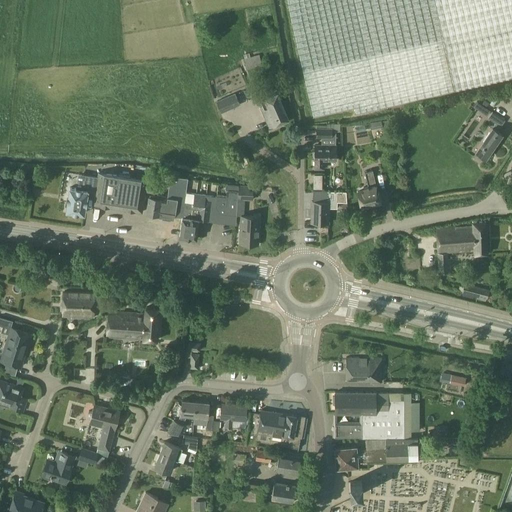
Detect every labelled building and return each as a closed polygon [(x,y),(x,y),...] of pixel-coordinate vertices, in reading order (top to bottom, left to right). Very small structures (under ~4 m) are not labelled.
[(511,77),(511,0),(287,0),(292,23),(313,117),(354,107),(356,113),(511,77)] [(243,59),(246,70),(262,66),(259,55),(243,59)] [(227,86),(225,81),(217,85),(219,90),(227,86)] [(234,93),(216,101),(221,112),(239,105),(234,93)] [(258,101),(269,127),(275,124),(275,125),(288,119),(277,93),(264,98),(264,99),(258,101)] [(475,152),(485,159),(503,134),(498,131),(505,121),(492,111),(488,117),(495,122),(475,152)] [(316,128),(316,137),(332,138),(332,128),(316,128)] [(314,148),(314,152),(313,153),(313,157),(314,159),(314,160),(315,160),(315,169),(324,169),(324,160),(336,160),(336,146),(321,146),(321,148),(314,148)] [(358,191),(361,207),(363,206),(365,208),(368,207),(369,205),(380,202),(376,184),(375,184),(372,170),(364,172),(368,186),(363,187),(364,190),(358,191)] [(99,172),(98,177),(96,189),(94,204),(101,205),(100,206),(109,207),(120,209),(125,176),(99,172)] [(322,174),(313,174),(313,188),(322,188),(322,174)] [(96,189),(98,177),(84,175),(82,189),(70,187),(66,210),(84,213),(88,188),(96,189)] [(125,176),(120,209),(126,210),(135,211),(142,212),(145,191),(147,179),(125,176)] [(185,191),(186,191),(188,179),(170,176),(167,196),(157,195),(156,197),(149,196),(146,213),(159,215),(159,214),(175,217),(182,217),(185,191)] [(145,191),(157,193),(159,181),(147,179),(145,191)] [(217,196),(213,221),(224,223),(225,214),(236,215),(236,200),(237,186),(227,185),(227,196),(224,195),(223,209),(217,209),(216,206),(217,196)] [(245,186),(238,185),(237,199),(252,200),(252,190),(248,190),(248,186),(245,186)] [(311,223),(328,223),(329,201),(336,202),(336,191),(326,191),(313,190),(313,201),(312,200),(311,223)] [(182,217),(179,236),(196,238),(199,219),(213,221),(217,196),(205,195),(206,194),(194,193),(193,203),(185,202),(186,191),(185,191),(182,217)] [(241,215),(239,244),(258,244),(260,216),(241,215)] [(473,226),(436,228),(439,273),(449,273),(448,252),(475,250),(475,254),(487,253),(485,221),(473,222),(473,226)] [(464,283),(462,293),(487,299),(489,290),(464,283)] [(63,316),(94,317),(95,293),(63,292),(63,316)] [(108,310),(106,336),(157,340),(159,308),(146,307),(145,313),(108,310)] [(1,360),(21,367),(31,332),(11,326),(1,360)] [(199,343),(189,342),(188,349),(199,350),(199,343)] [(198,354),(191,353),(190,367),(197,368),(198,354)] [(382,357),(347,357),(347,382),(379,382),(379,381),(382,381),(382,357)] [(503,371),(511,372),(511,364),(506,362),(503,371)] [(0,380),(0,399),(7,402),(6,405),(23,410),(26,399),(18,396),(21,387),(0,380)] [(365,437),(404,437),(411,437),(412,393),(388,393),(335,392),(335,413),(362,413),(361,424),(335,423),(335,437),(359,437),(365,437)] [(194,416),(196,401),(182,400),(181,414),(177,421),(173,419),(167,432),(180,434),(185,425),(182,423),(187,415),(194,416)] [(196,401),(194,416),(194,424),(206,425),(205,430),(212,430),(213,420),(207,420),(209,402),(196,401)] [(90,421),(104,424),(98,447),(109,450),(114,430),(115,430),(119,411),(94,404),(90,421)] [(220,418),(225,419),(225,428),(232,428),(233,419),(245,421),(246,406),(222,404),(220,418)] [(304,416),(287,414),(261,410),(260,412),(250,411),(246,443),(256,445),(256,441),(299,448),(301,437),(304,416)] [(183,442),(190,443),(189,449),(196,451),(197,436),(185,434),(183,442)] [(418,437),(411,437),(404,437),(365,437),(366,448),(356,449),(356,446),(335,448),(337,467),(358,465),(357,461),(386,460),(391,460),(418,459),(418,458),(444,456),(444,448),(418,450),(418,437)] [(173,459),(178,447),(164,441),(159,454),(173,459)] [(94,462),(97,453),(82,448),(79,457),(94,462)] [(272,452),(257,449),(256,460),(270,462),(272,452)] [(66,483),(75,456),(59,450),(56,462),(47,459),(41,477),(50,479),(51,478),(66,483)] [(173,459),(159,454),(154,466),(168,472),(173,459)] [(279,454),(276,470),(298,474),(300,457),(279,454)] [(362,480),(349,481),(350,494),(362,494),(362,480)] [(271,499),(293,503),(296,485),(275,481),(271,499)] [(35,499),(22,495),(23,493),(16,491),(8,511),(40,511),(43,504),(34,501),(35,499)] [(169,503),(145,492),(141,500),(144,501),(138,511),(158,511),(160,509),(165,511),(169,503)] [(202,499),(192,500),(193,509),(203,509),(202,499)]
